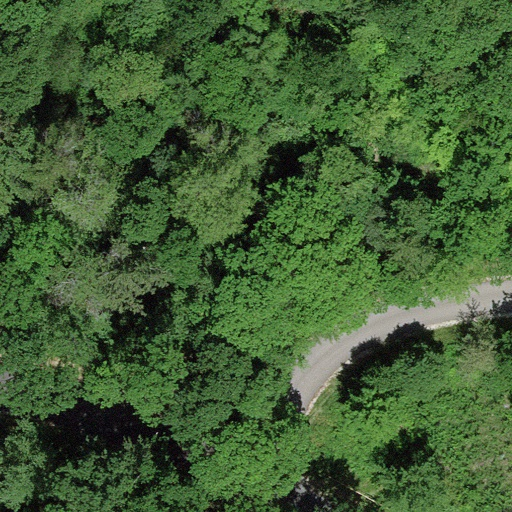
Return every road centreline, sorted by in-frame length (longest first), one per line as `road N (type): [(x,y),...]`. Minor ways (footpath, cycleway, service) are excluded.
road 1 (track): [(511,302),(404,316),(340,347),(299,391),(270,496)]
road 2 (unclassified): [(0,391),(136,430),(298,511)]
